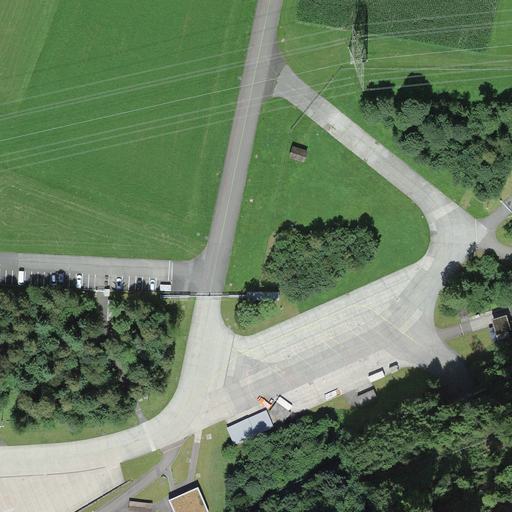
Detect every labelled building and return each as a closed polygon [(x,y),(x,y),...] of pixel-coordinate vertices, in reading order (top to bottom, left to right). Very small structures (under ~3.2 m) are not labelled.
[(293,147),(290,157),(303,161),(306,152),(293,147)] [(459,310),(461,318),(468,316),(465,308),(459,310)] [(511,328),(511,320),(494,326),(496,333),(511,328)] [(358,397),(362,407),(378,400),(374,390),(358,397)] [(386,392),(378,397),(380,401),(388,396),(386,392)] [(270,413),(283,423),(290,414),(276,404),(272,410),(270,413)]
